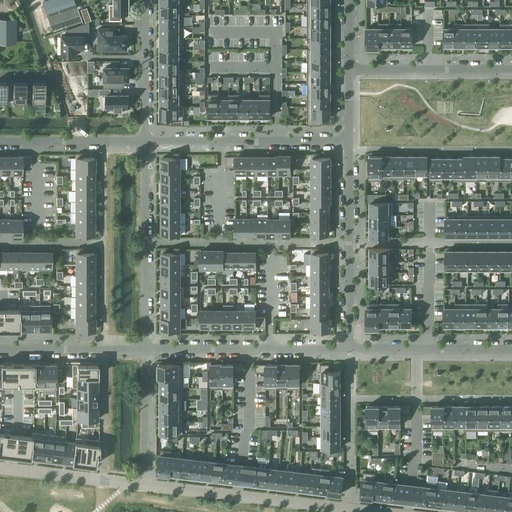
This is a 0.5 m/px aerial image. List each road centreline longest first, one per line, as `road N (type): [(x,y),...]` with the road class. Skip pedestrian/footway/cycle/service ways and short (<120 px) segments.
road 1 (residential): [(347,141),(346,348)]
road 2 (residential): [(143,348),(143,141)]
road 3 (residential): [(347,141),(143,141)]
road 4 (residential): [(143,348),(346,348)]
road 5 (residential): [(346,348),(511,348)]
road 6 (residential): [(347,71),(511,70)]
road 7 (residential): [(143,348),(0,348)]
road 8 (residential): [(0,141),(143,141)]
road 9 (residential): [(143,141),(143,0)]
